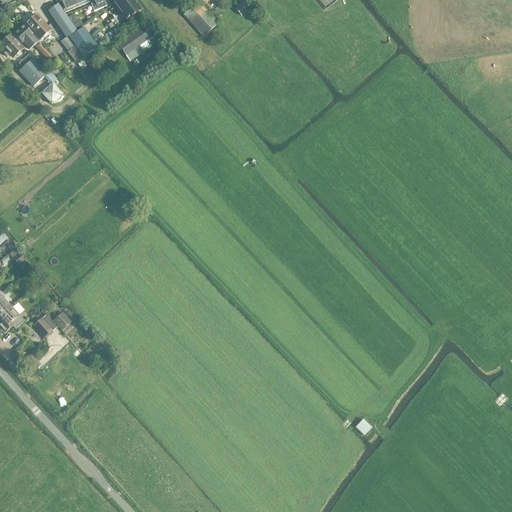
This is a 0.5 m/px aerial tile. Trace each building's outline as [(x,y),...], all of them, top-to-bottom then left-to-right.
[(75,0),(55,0),(59,5),(64,13),(78,7),(75,0)] [(92,0),(93,1),(94,1),(95,3),(91,5),(94,12),(107,7),(103,0),(92,0)] [(139,11),(130,0),(119,0),(115,4),(128,20),(139,11)] [(196,1),(182,14),(198,31),(208,22),(200,13),(204,9),(201,7),(205,3),(206,4),(210,0),(200,0),(201,1),(198,3),(196,1)] [(249,0),(241,8),(253,21),(262,13),(249,0)] [(77,32),(64,13),(59,5),(48,12),(66,39),(77,32)] [(36,15),(33,18),(26,24),(40,40),(51,30),(36,15)] [(77,28),(82,25),(78,19),(73,22),(77,28)] [(143,23),(116,43),(130,62),(157,43),(143,23)] [(37,42),(23,27),(15,34),(24,45),(25,44),(29,49),(37,42)] [(99,31),(89,38),(94,44),(103,36),(99,31)] [(23,49),(10,36),(1,45),(7,51),(4,54),(7,57),(10,55),(13,58),(23,49)] [(53,58),(41,43),(36,48),(48,62),(53,58)] [(83,60),(74,48),(68,52),(78,64),(83,60)] [(36,59),(30,53),(18,64),(22,68),(19,72),(33,87),(47,74),(35,60),(36,59)] [(42,94),(52,104),(62,95),(53,85),(42,94)] [(20,253),(14,259),(20,266),(27,260),(20,253)] [(0,295),(0,322),(6,317),(3,313),(10,307),(3,300),(5,298),(3,294),(0,295)] [(6,317),(0,322),(0,329),(4,334),(12,326),(15,329),(24,321),(18,315),(17,316),(10,307),(3,313),(6,317)] [(62,314),(54,320),(63,330),(71,323),(62,314)] [(46,316),(41,320),(52,331),(56,327),(46,316)] [(41,320),(34,327),(44,338),(52,331),(41,320)]
